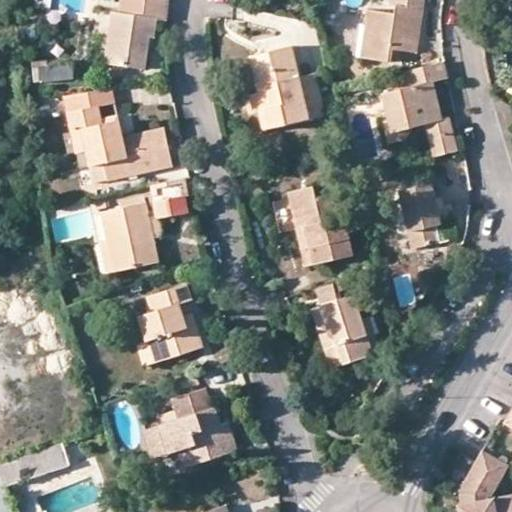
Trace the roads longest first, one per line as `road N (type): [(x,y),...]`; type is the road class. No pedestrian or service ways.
road 1 (residential): [(190,0),(202,129),(279,408),(318,511)]
road 2 (residential): [(511,305),(402,506)]
road 3 (residential): [(511,215),(475,85),(470,0)]
